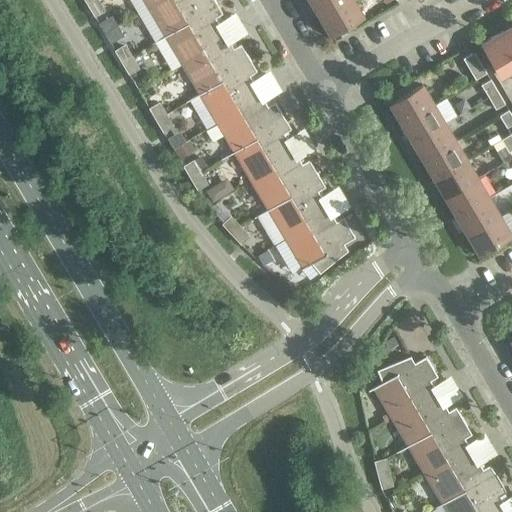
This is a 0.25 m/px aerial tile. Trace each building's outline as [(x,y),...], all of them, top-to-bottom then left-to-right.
[(103,10),(96,0),(94,0),(87,4),(93,15),(103,10)] [(143,0),(151,13),(173,0),(172,0),(143,0)] [(172,0),(173,0),(151,13),(165,37),(217,5),(214,0),(172,0)] [(346,0),(310,0),(320,16),(346,0)] [(363,17),(353,0),(346,0),(320,16),(332,37),(333,37),(332,35),(363,17)] [(222,13),(217,5),(165,37),(186,71),(207,58),(201,47),(224,33),(215,18),(222,13)] [(511,25),(500,32),(511,51),(511,25)] [(511,66),(511,51),(500,32),(481,44),(499,74),(511,66)] [(233,48),(224,33),(201,47),(207,58),(186,71),(199,94),(252,63),(240,44),(233,48)] [(124,46),(115,51),(121,62),(131,57),(124,46)] [(486,73),(474,52),(463,58),(475,79),(486,73)] [(137,68),(131,57),(121,62),(128,73),(137,68)] [(256,71),(252,63),(199,94),(220,129),(242,116),(235,105),(258,91),(249,75),(256,71)] [(497,91),(490,79),(481,85),(488,97),(497,91)] [(390,104),(402,123),(434,104),(422,85),(390,104)] [(267,106),(258,91),(235,105),(242,116),(220,129),(234,152),(286,121),(275,102),(267,106)] [(505,104),(497,91),(488,97),(495,109),(505,104)] [(158,104),(149,109),(155,120),(165,115),(158,104)] [(445,123),(434,104),(402,123),(413,142),(445,123)] [(511,124),(511,115),(509,110),(499,116),(507,128),(511,124)] [(171,125),(165,115),(155,120),(162,131),(171,125)] [(291,129),(286,121),(234,152),(254,187),(276,174),(269,162),(293,149),(284,133),(291,129)] [(456,141),(445,123),(413,142),(424,160),(456,141)] [(511,149),(511,136),(511,134),(501,139),(509,152),(511,149)] [(467,160),(456,141),(424,160),(435,179),(467,160)] [(302,164),(293,149),(269,162),(276,174),(254,187),(268,210),(320,179),(309,160),(302,164)] [(478,179),(467,160),(435,179),(446,197),(478,179)] [(193,161),(183,167),(190,178),(199,172),(193,161)] [(205,183),(199,172),(190,178),(196,189),(205,183)] [(325,187),(320,179),(268,210),(288,244),(310,232),(303,220),(327,206),(318,191),(325,187)] [(489,197),(478,179),(446,197),(457,216),(489,197)] [(500,216),(489,197),(457,216),(468,235),(500,216)] [(336,222),(327,206),(303,220),(310,232),(288,244),(303,268),(311,263),(319,273),(348,251),(344,244),(355,237),(343,217),(336,222)] [(511,235),(500,216),(468,235),(479,254),(511,235)] [(230,217),(223,225),(231,234),(239,227),(230,217)] [(248,236),(239,227),(231,234),(240,243),(248,236)] [(373,387),(387,411),(409,398),(416,410),(439,396),(430,381),(437,376),(426,356),(414,363),(410,356),(377,370),(382,382),(373,387)] [(448,411),(439,396),(416,410),(409,398),(387,411),(408,446),(460,415),(455,407),(448,411)] [(472,434),(460,415),(408,446),(422,469),(443,456),(450,467),(473,454),(464,438),(472,434)] [(483,469),(473,454),(450,467),(443,456),(422,469),(442,504),(494,473),(490,465),(483,469)] [(384,460),(374,463),(377,475),(388,472),(384,460)] [(391,484),(388,472),(377,475),(380,487),(391,484)] [(506,492),(494,473),(442,504),(447,511),(506,511),(508,511),(501,500),(507,496),(504,493),(506,492)] [(391,498),(386,500),(391,508),(395,506),(391,498)]
